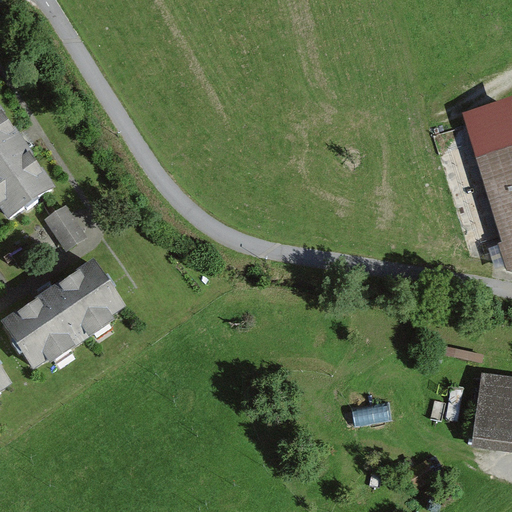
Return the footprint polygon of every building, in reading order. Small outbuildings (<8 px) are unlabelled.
[(0,109),(0,228),(52,197),(0,109)] [(511,156),(479,168),(511,269),(511,156)] [(67,210),(47,223),(64,251),(85,239),(67,210)] [(89,260),(0,323),(0,331),(30,373),(123,307),(89,260)] [(511,446),(511,376),(486,372),(476,441),(511,446)] [(0,374),(0,392),(8,388),(0,374)] [(438,459),(406,479),(416,495),(448,476),(438,459)]
